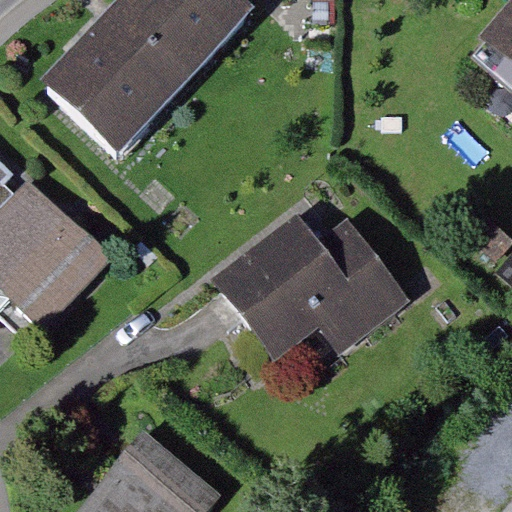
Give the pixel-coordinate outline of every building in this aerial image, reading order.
[(242,21),(219,0),(131,0),(39,97),(108,162),(242,21)] [(511,8),(477,48),(511,79),(511,8)] [(112,253),(34,179),(0,214),(0,279),(46,323),(112,253)] [(327,250),(309,224),(224,284),(284,368),(332,334),(346,354),(412,307),(357,229),(327,250)] [(224,511),(146,448),(93,511),(224,511)]
